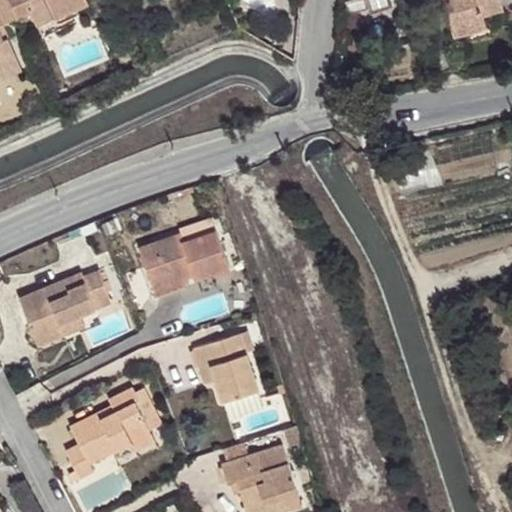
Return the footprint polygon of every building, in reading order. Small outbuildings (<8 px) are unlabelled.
[(4,22),(14,18),(5,0),(0,0),(0,76),(22,67),(4,22)] [(5,0),(14,18),(35,9),(40,7),(45,18),(75,5),(79,4),(87,0),(5,0)] [(340,0),(343,10),(363,5),(361,0),(340,0)] [(361,0),(363,5),(365,10),(386,4),(384,0),(361,0)] [(500,7),(497,0),(438,0),(449,38),(484,28),(480,13),(500,7)] [(511,18),(511,6),(511,4),(500,7),(503,21),(511,18)] [(40,7),(35,9),(45,32),(74,20),(72,15),(78,12),(75,5),(45,18),(40,7)] [(337,50),(353,49),(352,32),(336,34),(337,50)] [(216,229),(211,216),(179,227),(180,231),(183,241),(216,229)] [(153,286),(182,275),(177,264),(185,259),(190,273),(191,278),(229,265),(216,229),(183,241),(180,231),(138,246),(153,286)] [(182,275),(190,273),(185,259),(177,264),(182,275)] [(57,322),(79,312),(110,299),(97,268),(81,275),(79,270),(16,298),(36,345),(63,333),(57,322)] [(184,282),(182,275),(153,286),(155,292),(184,282)] [(84,324),(79,312),(57,322),(63,333),(84,324)] [(253,347),(247,328),(240,331),(247,350),(253,347)] [(210,364),(216,379),(223,401),(226,399),(259,387),(247,350),(240,331),(193,349),(200,369),(210,364)] [(205,383),(216,379),(210,364),(200,369),(205,383)] [(135,449),(155,438),(150,427),(137,401),(141,398),(137,390),(134,385),(108,398),(111,403),(114,410),(102,417),(98,410),(70,425),(79,444),(90,463),(115,450),(131,441),(135,449)] [(163,421),(145,386),(137,390),(141,398),(137,401),(150,427),(163,421)] [(226,399),(232,417),(265,405),(259,387),(226,399)] [(114,410),(111,403),(98,410),(102,417),(114,410)] [(290,444),(302,440),(296,424),(285,428),(290,444)] [(159,446),(155,438),(135,449),(139,456),(159,446)] [(119,457),(135,449),(131,441),(115,450),(119,457)] [(247,441),(220,449),(224,462),(251,454),(247,441)] [(282,497),(285,509),(304,503),(287,443),(251,454),(224,462),(231,482),(239,480),(248,508),(282,497)] [(79,444),(67,451),(80,477),(94,471),(90,463),(79,444)] [(248,511),(277,511),(285,509),(282,497),(248,508),(248,511)]
